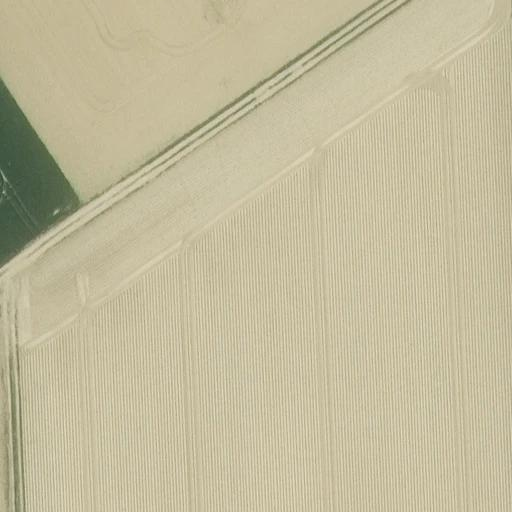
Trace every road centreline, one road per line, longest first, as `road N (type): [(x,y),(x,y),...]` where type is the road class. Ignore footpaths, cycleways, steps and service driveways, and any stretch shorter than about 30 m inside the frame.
road 1 (track): [(0,278),(400,0)]
road 2 (track): [(21,511),(8,272)]
